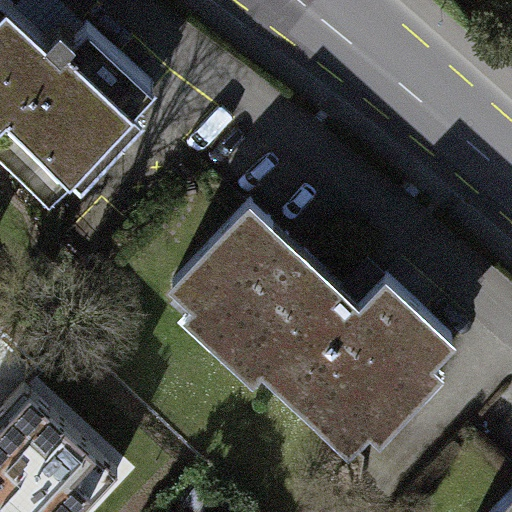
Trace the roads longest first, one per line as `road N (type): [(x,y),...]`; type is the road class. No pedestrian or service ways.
road 1 (residential): [(511,302),(132,0)]
road 2 (secondary): [(511,179),(300,0)]
